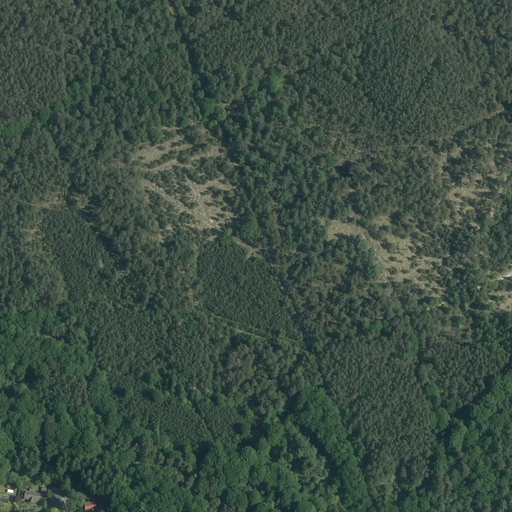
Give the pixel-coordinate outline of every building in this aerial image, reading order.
[(52,499),(51,505),(58,507),(57,508),(61,509),(64,507),(65,501),(73,496),(70,491),(62,496),(52,494),(51,499),(52,499)] [(91,494),(78,491),(76,498),(89,501),(91,494)] [(24,499),(28,500),(27,503),(30,504),(30,503),(32,504),(34,505),(35,502),(38,502),(39,495),(26,492),(22,492),(21,497),(24,498),(24,499)] [(0,503),(8,505),(9,497),(0,495),(0,503)] [(92,511),(98,511),(99,511),(102,511),(101,506),(96,507),(95,502),(94,502),(88,503),(84,504),(85,511),(92,510),(92,511)]
